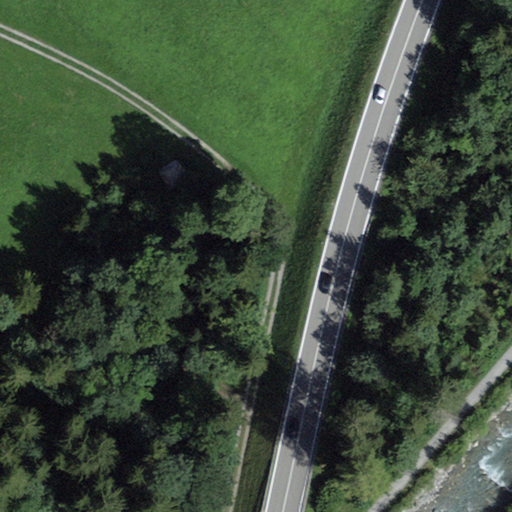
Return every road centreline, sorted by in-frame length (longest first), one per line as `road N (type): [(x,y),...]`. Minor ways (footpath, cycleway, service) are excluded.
road 1 (track): [(222,511),(279,247),(276,224),(249,184),(149,108),(0,28)]
road 2 (secondary): [(422,0),(332,286),(285,511)]
road 3 (track): [(251,377),(38,266)]
road 4 (track): [(361,511),(511,344)]
